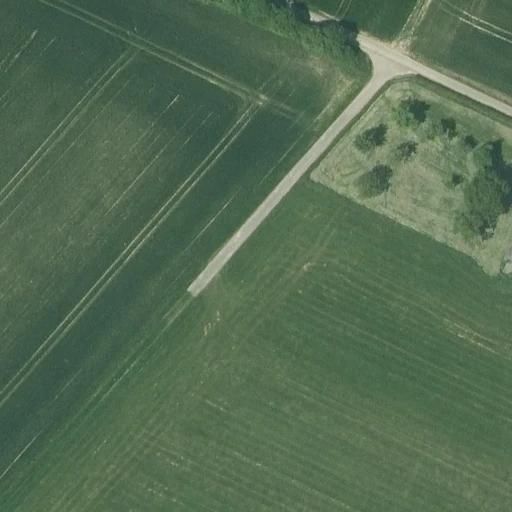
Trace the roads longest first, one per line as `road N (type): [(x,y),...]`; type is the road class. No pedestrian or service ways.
road 1 (track): [(0,510),(392,60)]
road 2 (track): [(511,117),(264,0)]
